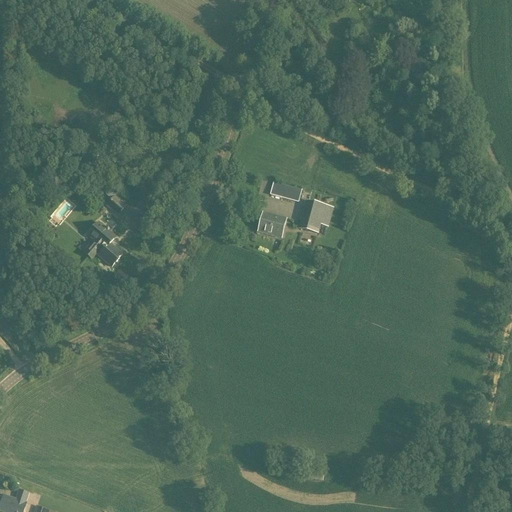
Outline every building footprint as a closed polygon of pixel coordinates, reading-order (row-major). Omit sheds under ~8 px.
[(77,165),(88,175),(97,165),(86,155),(77,165)] [(271,196),(291,202),(294,190),(274,184),(271,196)] [(118,218),(127,208),(115,198),(106,208),(118,218)] [(55,215),(62,221),(73,206),(65,200),(55,215)] [(327,207),(306,202),(298,230),(319,236),(321,227),(327,207)] [(281,240),(286,220),(263,214),(258,233),(281,240)] [(112,268),(122,256),(110,246),(116,239),(99,225),(88,237),(96,243),(85,255),(91,260),(96,254),(99,257),(112,268)] [(0,498),(0,506),(1,507),(0,508),(0,511),(2,511),(23,511),(26,505),(25,505),(29,495),(19,492),(16,501),(15,501),(11,499),(4,497),(4,498),(1,498),(0,498)]
